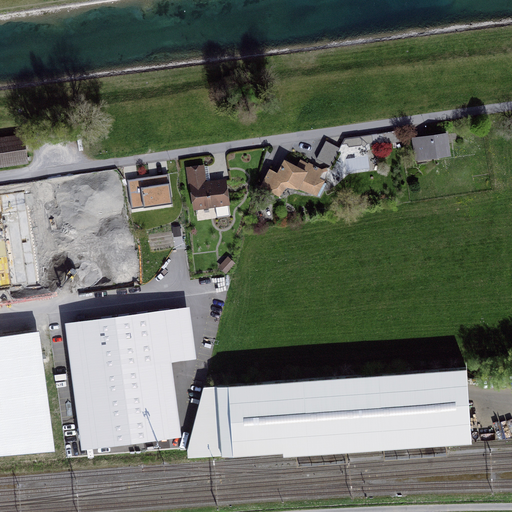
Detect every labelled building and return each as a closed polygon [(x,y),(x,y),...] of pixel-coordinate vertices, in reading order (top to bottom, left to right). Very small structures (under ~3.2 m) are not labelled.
[(248,103),(247,98),(259,96),(260,87),(259,83),(228,86),(228,90),(232,99),(239,99),(240,104),(248,103)] [(400,140),(399,131),(383,134),(384,143),(400,140)] [(414,139),(417,159),(449,154),(446,134),(414,139)] [(0,165),(28,162),(24,136),(0,138),(0,165)] [(364,147),(367,144),(359,137),(345,139),(342,144),(347,144),(349,147),(362,145),(364,147)] [(330,166),(340,148),(326,141),(317,159),(330,166)] [(319,198),(326,184),(317,180),(322,170),(318,168),(309,163),(308,166),(302,163),(302,161),(301,160),(297,167),(285,161),(278,174),(270,170),(262,186),(279,194),(286,185),(297,187),(311,193),(310,193),(319,198)] [(217,217),(230,216),(225,181),(205,184),(203,184),(202,180),(205,180),(203,166),(188,169),(191,186),(192,186),(196,208),(215,205),(217,217)] [(226,271),(233,263),(228,259),(221,267),(226,271)] [(83,455),(158,447),(149,364),(169,362),(163,307),(68,317),(83,455)] [(188,449),(189,456),(471,437),(466,367),(204,386),(188,449)]
